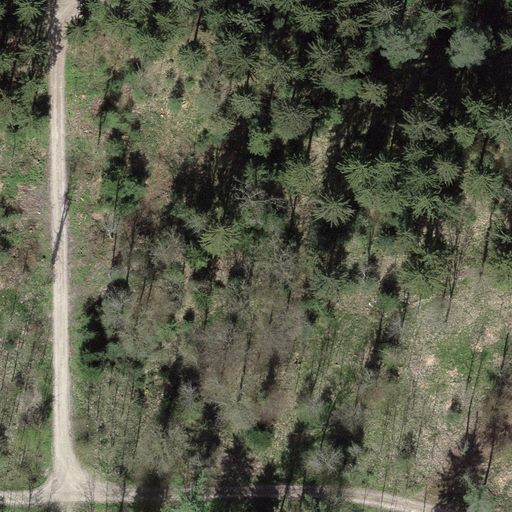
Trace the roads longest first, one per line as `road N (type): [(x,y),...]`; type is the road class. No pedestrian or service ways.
road 1 (track): [(60,496),(57,0)]
road 2 (track): [(441,511),(319,490),(0,494)]
